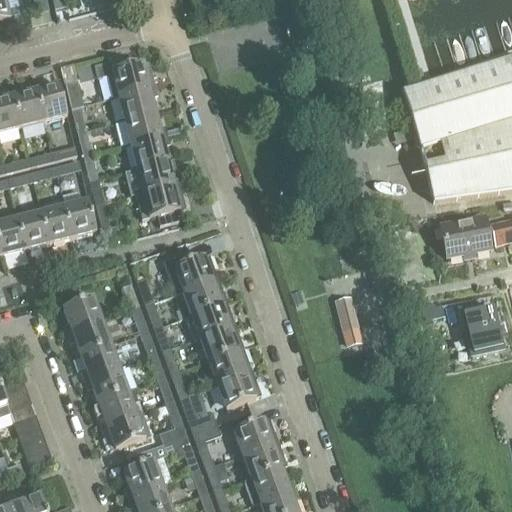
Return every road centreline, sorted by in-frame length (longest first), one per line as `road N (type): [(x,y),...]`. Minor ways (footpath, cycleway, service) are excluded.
road 1 (residential): [(335,511),(172,20)]
road 2 (residential): [(0,333),(22,327),(93,511)]
road 3 (residential): [(172,20),(0,66)]
